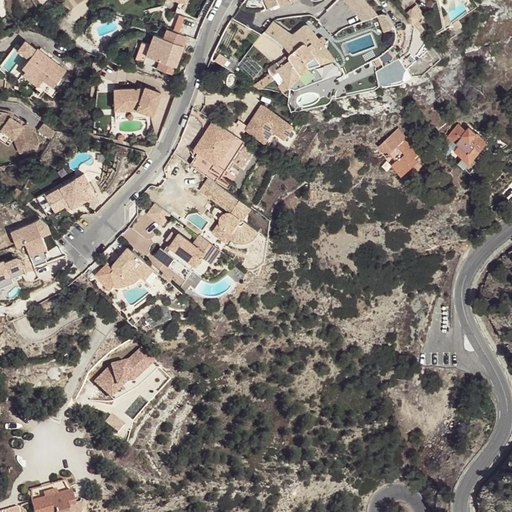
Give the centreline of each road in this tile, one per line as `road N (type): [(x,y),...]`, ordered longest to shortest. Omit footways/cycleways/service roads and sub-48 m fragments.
road 1 (residential): [(18,309),(86,258),(163,154),(226,0)]
road 2 (tertiary): [(495,369),(506,423),(463,487),(460,511)]
road 3 (unknown): [(330,0),(306,19),(214,23)]
